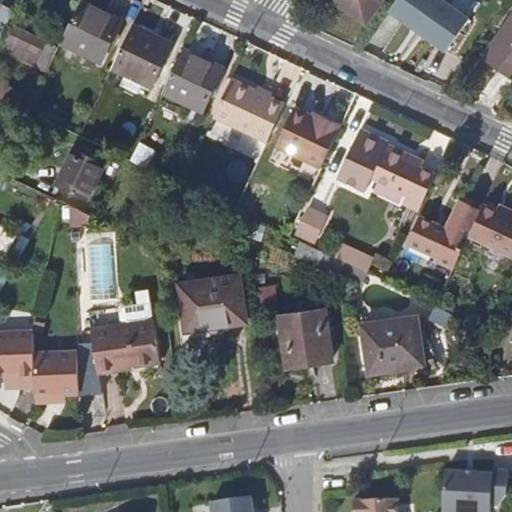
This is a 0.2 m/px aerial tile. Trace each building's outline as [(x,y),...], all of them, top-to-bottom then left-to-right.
[(0,0),(0,44),(17,9),(0,0)] [(381,0),(341,0),(367,19),(381,0)] [(443,0),(397,0),(390,10),(446,51),(469,19),(443,0)] [(125,22),(83,2),(63,43),(105,63),(125,22)] [(511,17),(485,52),(511,74),(511,17)] [(170,44),(134,26),(114,68),(150,85),(170,44)] [(50,61),(57,46),(14,28),(3,50),(36,65),(40,57),(50,61)] [(224,70),(184,51),(164,92),(204,110),(224,70)] [(274,98),(233,78),(214,117),(269,142),(285,108),(271,102),(274,98)] [(0,82),(0,98),(6,101),(12,89),(0,82)] [(322,169),(343,125),(324,117),(323,120),(296,108),(277,148),(322,169)] [(436,175),(421,168),(410,163),(414,157),(389,145),(390,143),(362,130),(339,180),(367,193),(373,180),(407,196),(404,204),(419,211),(436,175)] [(112,158),(90,148),(86,154),(78,151),(61,187),(91,202),(112,158)] [(424,162),(414,157),(410,163),(421,168),(424,162)] [(436,261),(455,270),(471,235),(482,211),(461,202),(448,229),(422,217),(409,245),(437,258),(436,261)] [(320,240),(329,211),(307,204),(298,233),(320,240)] [(499,211),(485,205),(482,211),(471,235),(511,253),(511,210),(507,208),(504,214),(499,211)] [(501,206),(499,211),(504,214),(507,208),(501,206)] [(372,257),(343,244),(337,257),(342,259),(366,270),(372,257)] [(359,285),(366,270),(342,259),(345,278),(359,285)] [(242,274),(183,282),(189,327),(232,321),(248,320),(242,274)] [(289,366),(309,363),(308,356),(333,352),(327,308),(282,314),(289,366)] [(418,314),(365,322),(372,371),(425,363),(418,314)] [(478,316),(475,321),(490,328),(493,323),(478,316)] [(101,374),(164,365),(156,320),(94,329),(101,374)] [(23,366),(24,378),(37,377),(39,375),(38,353),(35,323),(0,325),(0,368),(10,367),(23,366)] [(38,353),(39,375),(41,404),(59,402),(59,394),(68,393),(82,392),(79,350),(52,352),(38,353)] [(335,359),(333,352),(308,356),(309,363),(335,359)] [(11,380),(24,378),(23,366),(10,367),(11,380)] [(68,401),(68,393),(59,394),(59,402),(68,401)] [(447,467),(445,511),(494,511),(495,501),(510,502),(511,470),(447,467)] [(215,500),(216,511),(257,511),(255,495),(215,500)] [(401,511),(401,496),(356,498),(356,511),(401,511)] [(211,511),(210,502),(195,505),(196,511),(211,511)]
